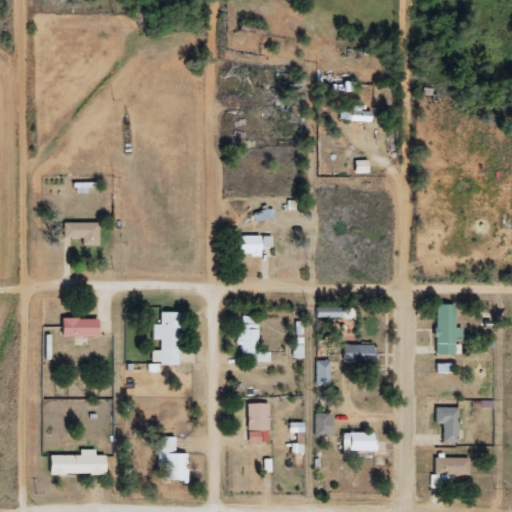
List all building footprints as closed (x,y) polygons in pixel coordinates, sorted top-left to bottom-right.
[(361,106),(351,106),(351,111),(340,111),(340,121),(369,122),(369,112),(360,111),(361,106)] [(367,161),(354,161),(354,174),(367,174),(367,161)] [(97,222),(63,223),(63,238),(81,238),(81,246),(98,245),(97,222)] [(271,236),(235,235),(234,255),(259,255),(259,247),(271,247),(271,236)] [(434,354),(454,354),(454,338),(461,338),(462,328),(454,327),(454,305),(435,304),(434,354)] [(177,364),(178,311),(159,311),(159,324),(153,324),(152,340),(159,340),(159,350),(151,350),(151,364),(177,364)] [(236,324),(236,346),(240,346),(240,361),(269,361),(269,352),(256,352),(256,316),(241,316),(241,324),(236,324)] [(97,336),(97,318),(61,318),(61,337),(97,336)] [(373,361),(372,344),(342,345),(343,363),(373,361)] [(315,386),(330,386),(330,361),(315,360),(315,386)] [(268,443),(267,403),(246,404),(247,443),(268,443)] [(458,443),(458,408),(435,408),(435,424),(441,424),(442,443),(458,443)] [(314,437),(331,437),(332,414),(315,414),(314,437)] [(373,451),(373,432),(341,433),(341,451),(373,451)] [(174,437),(156,437),(156,480),(186,480),(186,453),(174,453),(174,437)] [(81,446),(81,452),(50,452),(51,472),(106,472),(106,452),(96,452),(96,445),(81,446)] [(469,475),(469,458),(435,458),(434,475),(469,475)]
